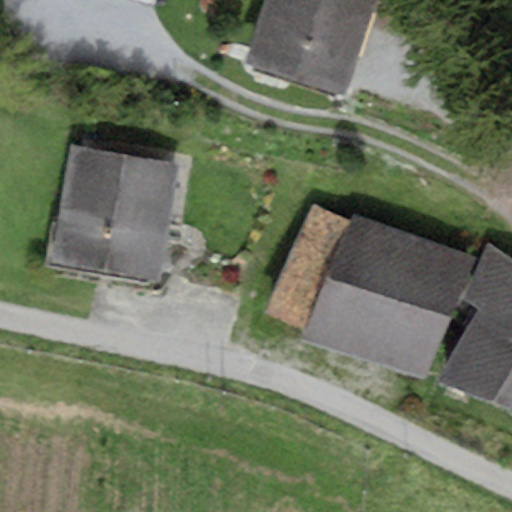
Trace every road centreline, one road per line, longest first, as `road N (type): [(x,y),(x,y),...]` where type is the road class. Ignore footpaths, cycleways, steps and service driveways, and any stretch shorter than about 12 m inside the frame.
road 1 (unclassified): [(0,313),(245,366),(511,481)]
road 2 (track): [(143,60),(249,106),(358,129),(464,178),(511,214)]
